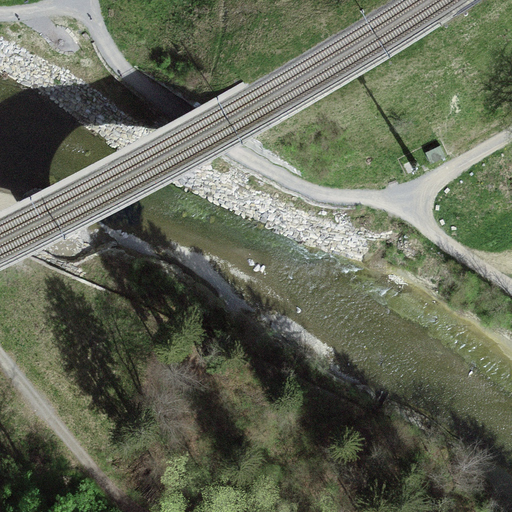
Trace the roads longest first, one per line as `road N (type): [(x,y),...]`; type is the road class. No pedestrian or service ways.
road 1 (track): [(511,286),(465,261),(405,206),(315,194),(184,119),(116,60),(82,0)]
road 2 (track): [(0,351),(81,453),(141,511)]
road 3 (track): [(511,134),(405,206)]
